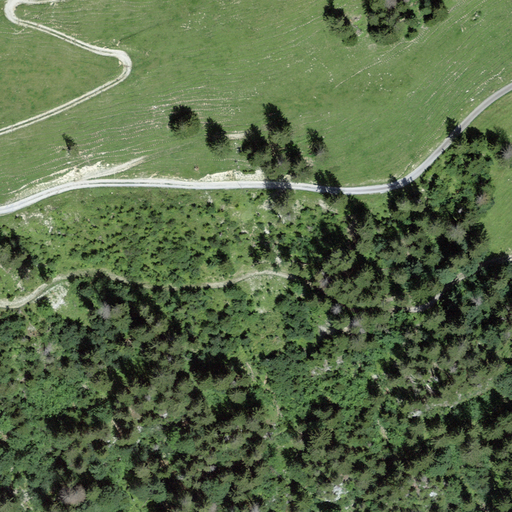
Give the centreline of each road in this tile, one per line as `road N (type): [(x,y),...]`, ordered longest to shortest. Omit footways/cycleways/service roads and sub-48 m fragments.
road 1 (track): [(0,209),(109,184),(345,191),(392,185),(511,85)]
road 2 (track): [(61,0),(14,2),(10,17),(121,57),(120,77),(0,133)]
